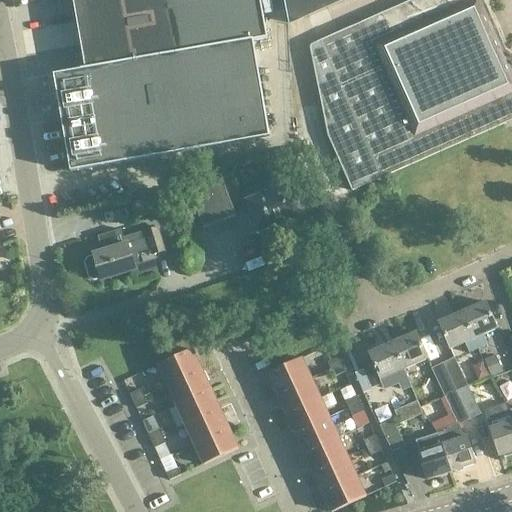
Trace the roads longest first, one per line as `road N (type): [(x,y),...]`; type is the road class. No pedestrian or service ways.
road 1 (unclassified): [(38,332),(46,288),(0,34)]
road 2 (unknown): [(335,216),(294,55),(312,31),(384,0)]
road 3 (residential): [(135,511),(38,332)]
road 4 (residential): [(219,346),(296,511)]
road 5 (residential): [(344,330),(511,258)]
